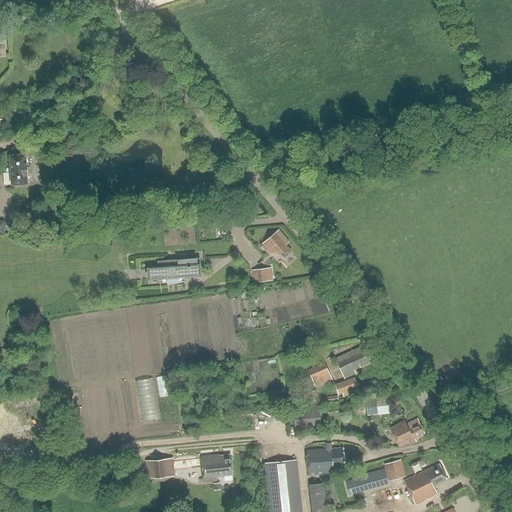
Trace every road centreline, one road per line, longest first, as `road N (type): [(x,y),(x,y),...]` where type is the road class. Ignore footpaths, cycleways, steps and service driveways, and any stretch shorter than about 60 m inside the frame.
road 1 (unclassified): [(494,511),(347,288),(97,0)]
road 2 (track): [(447,436),(384,450),(348,438),(258,435),(0,461)]
road 3 (unknown): [(439,402),(442,393),(276,168)]
road 4 (unknown): [(276,168),(511,117)]
road 5 (unknown): [(510,511),(439,402)]
